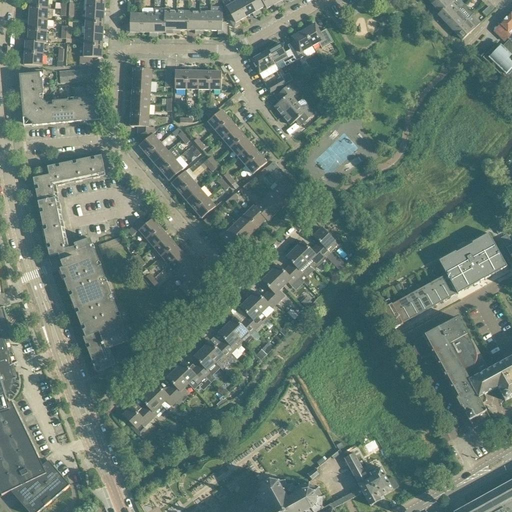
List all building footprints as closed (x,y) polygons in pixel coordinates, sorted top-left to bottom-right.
[(48,0),(30,0),(30,8),(48,9),(48,0)] [(105,1),(95,0),(92,0),(87,0),(86,11),(105,12),(105,1)] [(237,1),(236,0),(229,0),(227,7),(226,7),(234,20),(231,21),(234,28),(241,24),(240,21),(246,18),(237,1)] [(254,17),(258,15),(249,0),(239,0),(237,1),(246,18),(252,14),(254,17)] [(262,0),(249,0),(258,15),(261,13),(259,10),(265,7),(266,6),(262,0)] [(275,0),(262,0),(266,6),(265,7),(267,9),(274,5),(275,8),(279,6),(275,0)] [(438,0),(433,5),(440,13),(441,14),(452,3),(455,1),(455,0),(438,0)] [(440,13),(438,15),(438,16),(446,24),(460,11),(452,3),(441,14),(440,13)] [(483,13),(487,17),(495,9),(491,4),(483,13)] [(177,12),(171,12),(171,10),(168,6),(165,9),(165,12),(165,15),(165,30),(166,30),(172,30),(172,34),(176,34),(177,12)] [(460,11),(446,24),(454,32),(468,19),(472,15),(473,14),(468,9),(465,6),(460,11)] [(223,23),(223,13),(223,7),(211,7),(211,12),(211,31),(226,31),(226,23),(223,23)] [(47,21),(48,9),(30,8),(29,20),(47,21)] [(154,37),(154,9),(142,8),(143,14),(142,14),(142,33),(149,33),(149,36),(154,37)] [(165,12),(165,9),(154,9),(154,37),(158,37),(158,33),(166,33),(166,30),(165,30),(165,15),(165,12)] [(104,24),(105,12),(86,11),(86,23),(104,24)] [(511,11),(500,25),(501,25),(499,27),(498,26),(498,27),(509,38),(507,39),(511,43),(511,11)] [(188,31),(188,12),(177,12),(176,34),(180,34),(180,31),(188,31)] [(199,34),(199,12),(188,12),(188,31),(195,31),(195,34),(199,34)] [(211,31),(211,12),(199,12),(199,34),(203,34),(203,31),(211,31)] [(142,14),(141,14),(131,14),(130,23),(127,23),(127,33),(130,33),(142,33),(142,14)] [(468,19),(454,32),(462,41),(480,24),(472,15),(468,19)] [(47,32),(47,21),(29,20),(29,31),(47,32)] [(103,35),(104,24),(86,23),(85,34),(103,35)] [(315,24),(304,31),(312,47),(319,43),(322,49),(333,42),(326,30),(320,33),(315,24)] [(46,43),(47,32),(29,31),(28,42),(26,42),(46,43)] [(294,42),(288,46),(290,50),(297,61),(305,56),(303,52),(312,47),(304,31),(292,38),(294,42)] [(103,47),(103,35),(85,34),(84,46),(103,47)] [(46,44),(46,43),(26,42),(25,54),(43,55),(44,44),(46,44)] [(280,44),(267,51),(275,65),(283,61),(286,67),(296,61),(297,61),(290,50),(285,53),(280,44)] [(509,83),(511,79),(511,55),(501,45),(491,56),(488,54),(489,53),(488,52),(483,58),(509,83)] [(102,58),(103,47),(84,46),(84,57),(80,57),(80,64),(82,64),(92,64),(93,58),(102,58)] [(252,60),(251,60),(259,74),(263,80),(271,75),(268,70),(268,69),(275,65),(267,51),(252,60)] [(42,67),(43,55),(25,54),(24,65),(42,67)] [(62,84),(99,80),(101,80),(100,69),(61,72),(62,84)] [(152,70),(135,69),(134,69),(133,81),(151,82),(152,70)] [(29,121),(45,102),(42,100),(42,99),(40,100),(40,95),(44,95),(42,73),(44,73),(43,70),(32,71),(22,72),(23,75),(20,75),(24,119),(26,119),(29,121)] [(187,90),(187,72),(175,72),(175,90),(187,90)] [(198,90),(199,72),(187,72),(187,90),(187,97),(191,97),(191,90),(198,90)] [(210,90),(210,72),(199,72),(198,90),(210,90)] [(210,72),(210,90),(221,91),(222,72),(210,72)] [(272,92),(276,90),(286,85),(283,78),(269,86),(272,92)] [(151,93),(151,82),(133,81),(132,92),(151,93)] [(282,117),(298,104),(292,98),(297,94),(290,85),(285,89),(278,96),(282,101),(275,107),(282,117)] [(150,105),(151,93),(132,92),(132,104),(150,105)] [(32,124),(32,126),(102,120),(100,98),(52,102),(53,106),(48,106),(48,105),(45,102),(29,121),(32,124)] [(149,116),(150,105),(132,104),(131,115),(149,116)] [(315,114),(307,106),(303,109),(298,104),(282,117),(290,126),(298,119),(303,125),(315,114)] [(216,131),(230,119),(222,111),(208,122),(216,131)] [(149,128),(149,116),(131,115),(130,127),(138,127),(138,136),(154,130),(154,128),(149,128)] [(223,140),(237,128),(230,119),(216,131),(223,140)] [(231,149),(244,137),(237,128),(223,140),(231,149)] [(147,155),(161,144),(153,135),(156,132),(154,130),(138,136),(144,143),(139,147),(147,155)] [(186,137),(182,132),(178,135),(182,140),(186,137)] [(186,137),(182,140),(186,145),(190,142),(186,137)] [(238,157),(252,145),(244,137),(231,149),(238,157)] [(154,164),(168,152),(161,144),(147,155),(154,164)] [(245,166),(259,154),(252,145),(238,157),(245,166)] [(198,158),(202,154),(198,150),(194,153),(198,158)] [(162,173),(176,161),(168,152),(154,164),(162,173)] [(253,175),(267,163),(259,154),(245,166),(253,175)] [(52,184),(105,173),(102,156),(48,167),(49,176),(34,179),(50,257),(51,257),(57,272),(60,270),(86,337),(83,338),(97,373),(113,367),(113,366),(106,350),(109,349),(129,341),(91,239),(75,245),(76,248),(69,249),(66,250),(52,184)] [(170,182),(177,175),(183,170),(176,161),(162,173),(170,182)] [(179,193),(193,181),(185,172),(172,184),(179,193)] [(252,179),(247,183),(251,188),(255,183),(252,179)] [(187,202),(201,190),(193,181),(179,193),(187,202)] [(247,192),(251,188),(247,183),(243,188),(247,192)] [(272,193),(285,206),(293,197),(280,184),(272,193)] [(194,210),(208,198),(201,190),(187,202),(194,210)] [(276,214),(285,206),(272,193),(264,200),(276,214)] [(234,202),(238,198),(234,194),(230,198),(234,202)] [(202,219),(210,213),(216,207),(208,198),(194,210),(202,219)] [(230,198),(225,202),(229,207),(234,202),(230,198)] [(268,222),(276,214),(264,200),(256,208),(254,206),(254,207),(268,222)] [(268,222),(254,207),(246,215),(258,228),(266,220),(268,222)] [(217,210),(212,215),(216,220),(221,215),(217,210)] [(208,226),(216,220),(212,215),(204,221),(208,226)] [(250,236),(258,228),(246,215),(237,223),(250,236)] [(147,240),(161,228),(153,219),(146,225),(142,220),(132,229),(136,233),(139,231),(147,240)] [(242,244),(250,236),(237,223),(229,231),(242,244)] [(154,249),(168,237),(161,228),(147,240),(154,249)] [(317,248),(326,257),(334,249),(331,247),(336,242),(322,228),(314,236),(321,244),(317,248)] [(132,237),(136,233),(132,229),(128,232),(132,237)] [(233,252),(242,244),(229,231),(221,239),(233,252)] [(508,267),(489,234),(439,261),(447,275),(458,295),(508,267)] [(162,257),(176,245),(168,237),(154,249),(162,257)] [(99,246),(98,246),(102,256),(123,248),(119,238),(101,245),(99,246)] [(303,242),(301,243),(299,242),(293,248),(308,264),(312,260),(318,265),(326,257),(317,248),(313,252),(303,242)] [(169,266),(183,254),(176,245),(162,257),(169,266)] [(301,271),(308,264),(293,248),(287,254),(288,256),(287,257),(294,265),(290,269),(304,283),(307,287),(309,285),(309,280),(303,274),(301,271)] [(177,274),(191,263),(183,254),(169,266),(177,274)] [(184,283),(198,271),(191,263),(177,274),(184,283)] [(304,283),(290,269),(286,273),(278,266),(270,273),(284,287),(288,283),(296,291),(304,283)] [(198,271),(184,283),(192,292),(206,280),(198,271)] [(280,291),(284,287),(270,273),(262,281),(272,291),(268,296),(277,305),(285,297),(280,291)] [(450,299),(457,294),(447,275),(439,279),(450,299)] [(450,299),(439,279),(431,283),(442,303),(450,299)] [(423,287),(423,288),(434,307),(442,303),(431,283),(423,287)] [(11,306),(11,305),(9,306),(5,294),(1,295),(0,287),(0,408),(10,404),(8,399),(7,396),(9,395),(11,393),(12,391),(13,389),(14,386),(14,383),(14,380),(10,367),(13,365),(5,341),(13,338),(4,308),(11,306)] [(423,288),(423,287),(415,292),(426,311),(434,307),(423,288)] [(277,305),(268,296),(264,300),(256,292),(248,300),(262,314),(270,306),(272,309),(277,305)] [(408,296),(419,316),(426,311),(415,292),(408,296)] [(400,300),(411,320),(419,316),(408,296),(400,300)] [(308,302),(306,298),(301,303),(307,309),(313,303),(310,300),(308,302)] [(392,304),(389,299),(380,304),(383,309),(395,329),(403,325),(403,324),(392,304)] [(258,318),(262,314),(248,300),(240,307),(251,318),(246,322),(255,331),(261,337),(255,331),(263,323),(258,318)] [(400,300),(392,304),(403,324),(411,320),(400,300)] [(255,331),(246,322),(242,326),(235,318),(227,326),(240,340),(248,333),(250,335),(256,341),(261,337),(255,331)] [(472,340),(471,341),(458,319),(452,322),(427,335),(418,340),(414,344),(414,350),(417,356),(422,358),(428,357),(433,354),(458,400),(457,400),(462,408),(462,407),(474,429),(491,420),(483,405),(482,405),(470,381),(471,381),(489,371),(489,370),(472,340)] [(283,336),(295,324),(292,320),(280,332),(283,336)] [(236,344),(240,340),(227,326),(219,334),(226,341),(222,345),(231,355),(238,362),(231,354),(239,347),(236,344)] [(231,355),(222,345),(218,350),(210,342),(202,350),(216,364),(222,370),(224,369),(226,368),(231,363),(236,364),(238,362),(231,355)] [(222,370),(216,364),(202,350),(194,357),(202,365),(197,369),(206,378),(211,383),(216,379),(212,375),(220,368),(222,370)] [(511,358),(489,371),(471,381),(470,381),(482,405),(483,405),(486,403),(487,400),(484,396),(498,388),(505,402),(511,397),(511,358)] [(206,378),(197,369),(193,373),(183,363),(175,371),(189,385),(193,381),(198,386),(199,385),(204,390),(211,383),(206,378)] [(185,389),(189,385),(175,371),(167,378),(175,386),(170,390),(179,399),(182,402),(188,397),(185,394),(187,391),(185,389)] [(179,399),(170,390),(166,394),(156,384),(154,385),(153,383),(146,390),(162,406),(162,405),(167,411),(176,402),(179,405),(182,402),(179,399)] [(158,409),(162,406),(146,390),(140,395),(142,397),(140,399),(148,407),(143,411),(152,420),(160,412),(158,409)] [(40,511),(70,486),(63,478),(49,462),(43,467),(11,403),(10,404),(0,408),(0,489),(3,496),(11,492),(28,511),(40,511)] [(152,420),(143,411),(139,415),(132,407),(124,415),(130,422),(128,424),(140,437),(147,431),(144,428),(152,420)] [(438,418),(433,409),(427,412),(432,422),(438,418)] [(446,433),(441,423),(435,427),(440,436),(446,433)] [(166,436),(160,429),(156,432),(162,439),(166,436)] [(451,442),(446,433),(440,436),(445,445),(451,442)] [(332,456),(334,460),(342,453),(340,450),(332,456)] [(393,490),(399,487),(393,477),(388,480),(380,467),(366,475),(354,453),(344,459),(359,484),(358,485),(361,489),(325,508),(322,507),(323,498),(318,488),(310,484),(300,486),(296,488),(292,485),(288,486),(285,481),(279,482),(271,480),(263,486),(261,492),(256,498),(259,502),(255,506),(243,511),(335,511),(334,509),(363,494),(370,507),(381,501),(380,498),(394,491),(393,490)] [(312,480),(319,475),(315,470),(309,475),(312,480)] [(494,491),(492,487),(486,490),(488,495),(456,511),(511,511),(511,483),(511,482),(494,491)]
